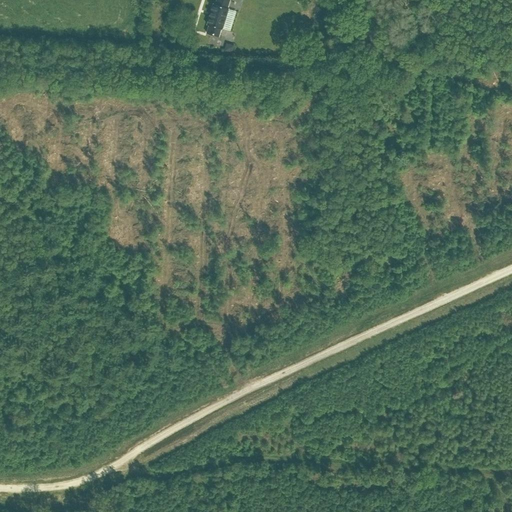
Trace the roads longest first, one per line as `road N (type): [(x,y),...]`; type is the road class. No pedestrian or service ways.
road 1 (track): [(121,459),(269,380),(511,269)]
road 2 (track): [(511,472),(243,458),(153,477),(121,459)]
road 3 (track): [(0,487),(67,486),(121,459)]
